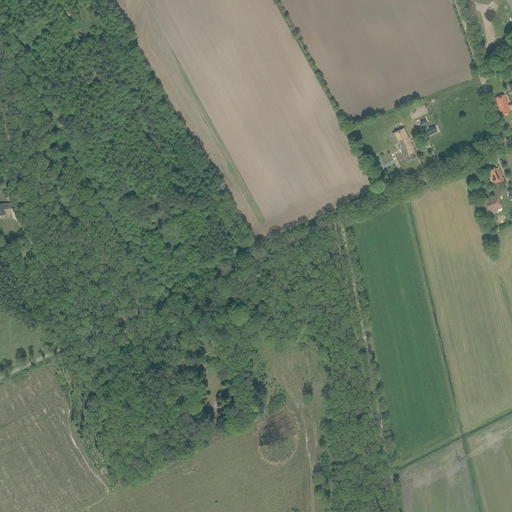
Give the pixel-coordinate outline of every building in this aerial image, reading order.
[(508,111),(510,111),(509,108),(511,107),(511,103),(510,104),(510,105),(508,106),(504,94),(495,97),(501,115),(509,113),(508,111)] [(427,123),(422,125),(427,137),(438,132),(436,128),(430,130),(427,123)] [(405,128),(392,134),(397,144),(398,144),(399,147),(398,147),(399,150),(401,149),(402,153),(401,153),(403,158),(405,157),(407,162),(415,158),(416,158),(414,154),(416,153),(412,144),(411,144),(410,142),(411,142),(405,128)] [(381,172),(375,158),(369,161),(376,174),(381,172)] [(493,185),(504,179),(498,166),(494,168),(493,166),(486,170),(493,185)] [(489,214),(503,209),(498,195),(484,201),(489,214)] [(13,221),(11,206),(9,206),(8,198),(1,198),(2,204),(0,204),(0,215),(5,215),(5,222),(13,221)] [(204,352),(213,348),(207,336),(198,340),(204,352)]
